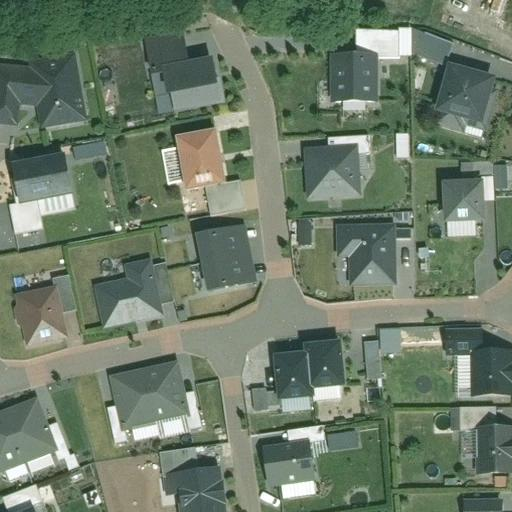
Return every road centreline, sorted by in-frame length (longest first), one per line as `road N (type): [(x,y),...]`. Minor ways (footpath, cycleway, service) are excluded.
road 1 (residential): [(288,320),(262,88),(237,49)]
road 2 (residential): [(229,334),(0,377)]
road 3 (residential): [(511,305),(377,307),(288,320)]
road 4 (residential): [(229,334),(252,511)]
